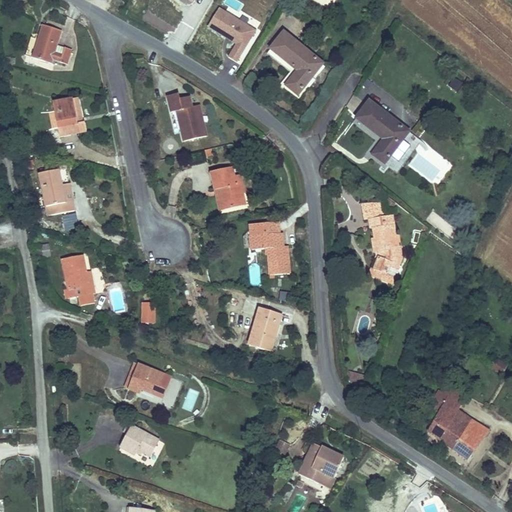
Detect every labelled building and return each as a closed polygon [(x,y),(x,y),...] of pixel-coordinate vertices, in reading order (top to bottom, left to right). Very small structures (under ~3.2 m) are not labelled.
[(255,33),(219,11),(207,30),(225,41),(227,39),(230,41),(228,43),(236,47),(228,60),(236,65),(255,33)] [(55,48),(59,36),(39,29),(27,61),(47,68),(49,65),(63,69),(69,53),(55,48)] [(301,100),(328,69),(289,35),(273,54),(301,78),(290,90),(301,100)] [(251,88),(257,78),(251,75),(245,85),(251,88)] [(454,79),(448,86),(457,94),(463,87),(454,79)] [(206,144),(198,110),(191,112),(188,99),(180,101),(180,97),(165,101),(168,117),(174,116),(181,150),(206,144)] [(73,122),(68,98),(46,102),(54,139),(81,133),(78,121),(73,122)] [(385,170),(413,137),(373,104),(358,123),(385,144),(373,160),(385,170)] [(32,152),(34,145),(25,142),(23,149),(32,152)] [(71,213),(69,206),(62,206),(57,187),(54,171),(34,176),(45,220),(71,213)] [(207,180),(211,200),(219,199),(223,216),(243,212),(239,192),(234,193),(231,175),(207,180)] [(62,206),(69,206),(65,186),(57,187),(62,206)] [(219,199),(211,200),(215,218),(223,216),(219,199)] [(364,225),(378,222),(374,207),(357,211),(360,226),(364,225)] [(63,218),(65,231),(78,230),(76,216),(63,218)] [(388,220),(378,222),(364,225),(367,236),(370,236),(373,246),(369,247),(373,261),(378,260),(379,262),(372,276),(387,283),(389,276),(396,279),(403,265),(395,255),(392,241),(388,220)] [(279,257),(279,250),(278,237),(274,237),(273,227),(255,228),(255,232),(245,233),(247,256),(265,255),(267,281),(287,280),(285,257),(279,257)] [(397,241),(392,241),(395,255),(403,265),(397,241)] [(60,260),(63,278),(66,289),(60,290),(63,300),(73,298),(75,306),(88,304),(87,296),(92,294),(90,287),(84,288),(82,273),(79,255),(60,260)] [(88,272),(82,273),(84,288),(90,287),(88,272)] [(387,283),(372,276),(369,285),(390,294),(394,286),(387,283)] [(276,291),(274,298),(290,301),(291,294),(276,291)] [(147,324),(148,304),(136,304),(135,324),(147,324)] [(267,361),(282,322),(260,314),(245,353),(267,361)] [(507,375),(511,369),(497,359),(492,366),(507,375)] [(128,394),(137,369),(133,367),(124,393),(128,394)] [(165,377),(137,369),(128,394),(142,399),(144,395),(158,399),(165,377)] [(364,390),(366,376),(351,374),(349,388),(364,390)] [(428,434),(470,461),(487,434),(460,416),(465,410),(440,394),(436,401),(445,407),(428,434)] [(128,443),(132,431),(128,430),(124,441),(128,443)] [(162,442),(132,431),(128,443),(124,454),(140,460),(142,456),(155,461),(162,442)] [(273,450),(285,455),(291,443),(279,438),(273,450)] [(297,477),(307,480),(314,458),(337,465),(340,455),(308,444),(297,477)] [(307,480),(323,486),(327,473),(333,475),(337,465),(314,458),(307,480)] [(327,473),(323,486),(329,488),(333,475),(327,473)]
